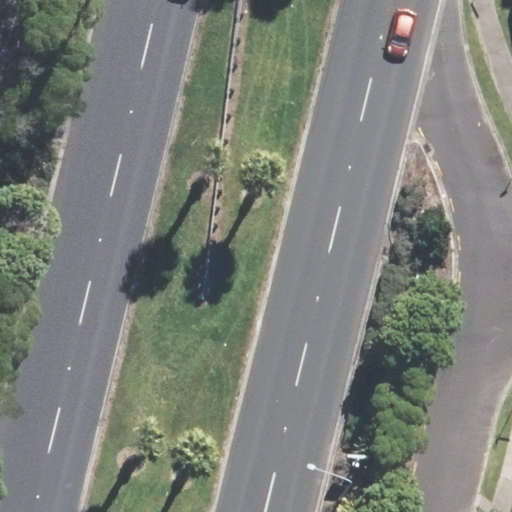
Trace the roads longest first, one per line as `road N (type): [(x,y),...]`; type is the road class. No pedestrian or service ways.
road 1 (primary): [(20,511),(154,0)]
road 2 (primary): [(369,30),(256,511)]
road 3 (residential): [(489,283),(479,180),(451,106),(369,30)]
road 4 (residential): [(435,511),(489,283)]
